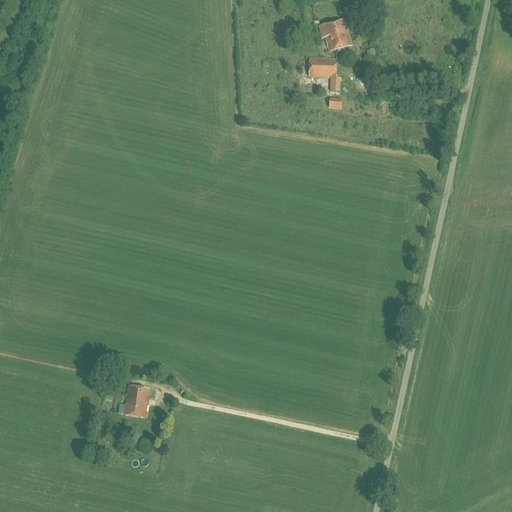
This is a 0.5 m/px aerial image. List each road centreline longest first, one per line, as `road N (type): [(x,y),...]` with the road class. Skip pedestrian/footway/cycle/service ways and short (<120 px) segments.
road 1 (unclassified): [(374,511),(486,0)]
road 2 (unknown): [(389,446),(184,405)]
